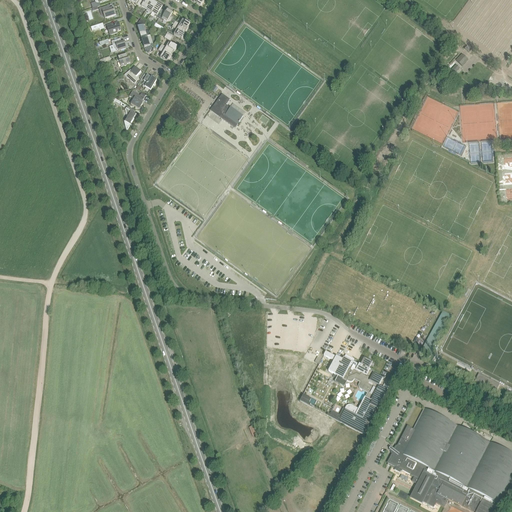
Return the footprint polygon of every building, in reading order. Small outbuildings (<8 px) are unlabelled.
[(141,8),(142,7),(147,10),(152,1),(150,0),(145,0),(142,0),(138,7),(141,8)] [(152,1),(147,10),(152,13),(157,4),(152,1)] [(157,4),(152,13),(155,15),(154,16),(159,19),(163,11),(161,9),(163,7),(157,4)] [(107,7),(100,9),(102,16),(105,17),(105,19),(116,16),(115,11),(114,11),(113,9),(108,10),(107,7)] [(166,12),(163,11),(159,19),(161,21),(162,19),(167,22),(168,21),(171,16),(173,13),(167,10),(166,12)] [(168,21),(174,25),(186,32),(190,25),(183,20),(180,25),(172,20),(174,18),(171,16),(168,21)] [(140,22),(138,24),(139,28),(138,28),(141,38),(147,36),(144,26),(145,25),(140,22)] [(107,26),(110,36),(118,33),(117,32),(121,31),(118,23),(107,26)] [(186,32),(174,25),(173,26),(172,28),(177,31),(174,35),(182,40),(186,32)] [(152,47),(154,45),(153,44),(150,36),(147,37),(147,36),(141,38),(146,53),(148,54),(149,53),(152,47)] [(122,43),(120,39),(112,42),(113,46),(115,50),(117,49),(118,51),(127,48),(125,42),(122,43)] [(162,45),(161,46),(160,48),(172,55),(177,48),(169,43),(166,48),(162,45)] [(160,58),(168,62),(172,55),(160,48),(158,51),(163,53),(160,58)] [(462,54),(456,61),(462,66),(468,60),(462,54)] [(128,58),(127,55),(118,58),(120,62),(120,63),(121,68),(127,66),(127,65),(131,63),(129,59),(130,59),(130,58),(129,57),(128,58)] [(450,72),(453,76),(460,69),(456,65),(450,72)] [(131,71),(127,74),(124,76),(135,85),(139,78),(138,77),(141,73),(136,68),(132,72),(131,71)] [(456,81),(448,74),(446,76),(454,83),(456,81)] [(151,78),(147,76),(144,81),(145,82),(143,85),(145,87),(151,91),(157,80),(152,77),(151,78)] [(134,99),(131,105),(140,110),(143,105),(141,104),(144,99),(145,99),(133,92),(130,97),(134,99)] [(230,100),(222,94),(210,111),(235,129),(239,123),(240,123),(240,122),(243,117),(231,108),(230,108),(226,105),(230,100)] [(124,121),(124,122),(127,131),(130,125),(131,126),(132,126),(130,125),(136,115),(126,109),(128,117),(125,122),(124,122),(124,121)] [(246,113),(238,127),(243,130),(251,116),(246,113)] [(511,153),(496,155),(500,204),(511,203),(511,153)] [(434,350),(451,316),(443,312),(422,350),(431,355),(434,350)] [(319,353),(315,362),(319,364),(323,355),(319,353)] [(359,388),(359,389),(360,389),(361,390),(368,393),(365,398),(365,397),(359,409),(352,406),(351,405),(350,405),(349,405),(348,406),(347,406),(346,407),(346,408),(345,409),(343,408),(340,415),(332,411),(330,414),(328,413),(327,416),(356,432),(357,431),(363,435),(370,423),(387,390),(379,386),(381,383),(379,382),(382,378),(374,374),(374,373),(370,371),(371,369),(359,363),(359,365),(352,361),(352,362),(344,358),(341,364),(338,363),(332,373),(338,376),(335,382),(344,387),(347,381),(349,382),(350,383),(351,383),(352,382),(353,382),(354,381),(354,380),(360,383),(359,385),(358,386),(359,387),(359,388)] [(500,385),(479,374),(475,381),(496,392),(500,385)] [(300,401),(310,406),(311,404),(309,403),(311,399),(303,395),(300,401)] [(436,503),(444,508),(448,500),(471,511),(495,511),(511,479),(511,453),(424,408),(413,429),(408,427),(397,448),(396,448),(395,450),(394,449),(392,454),(393,454),(389,462),(400,467),(399,468),(414,476),(412,482),(417,484),(410,498),(422,504),(423,503),(434,508),(436,503)] [(255,426),(249,428),(253,438),(259,436),(255,426)]
